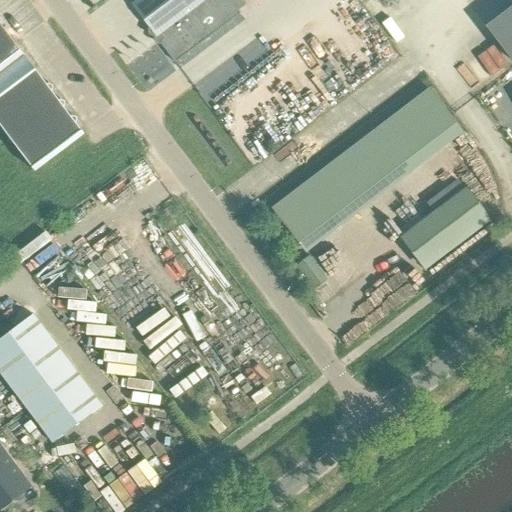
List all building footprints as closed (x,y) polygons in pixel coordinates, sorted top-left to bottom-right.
[(175,65),(241,15),(229,0),(140,0),(133,6),(151,31),(150,32),(175,65)] [(511,0),(509,0),(475,22),(502,63),(511,56),(511,0)] [(83,135),(0,25),(0,127),(33,172),(83,135)] [(161,80),(146,53),(128,62),(144,90),(161,80)] [(428,91),(263,203),(295,250),(460,138),(428,91)] [(470,195),(406,244),(425,269),(489,221),(470,195)] [(324,278),(309,257),(295,267),(310,287),(324,278)] [(32,315),(0,339),(0,375),(52,444),(101,407),(32,315)] [(0,447),(0,509),(11,501),(12,501),(18,502),(24,499),(24,493),(23,491),(29,487),(22,477),(0,447)]
